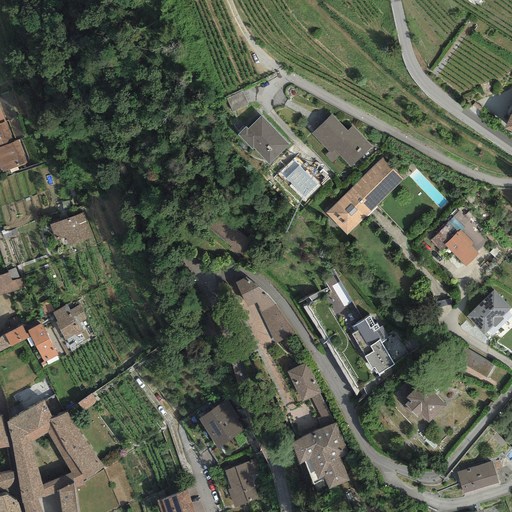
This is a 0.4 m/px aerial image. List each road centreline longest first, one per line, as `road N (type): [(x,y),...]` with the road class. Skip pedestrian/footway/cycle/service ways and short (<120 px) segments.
road 1 (residential): [(288,511),(206,274),(240,267),(273,291),(367,452),(388,466),(433,476),(511,387)]
road 2 (residential): [(229,0),(251,44),(286,73),(472,175),(511,183)]
road 3 (tertiary): [(511,147),(427,87),(407,56),(395,0)]
